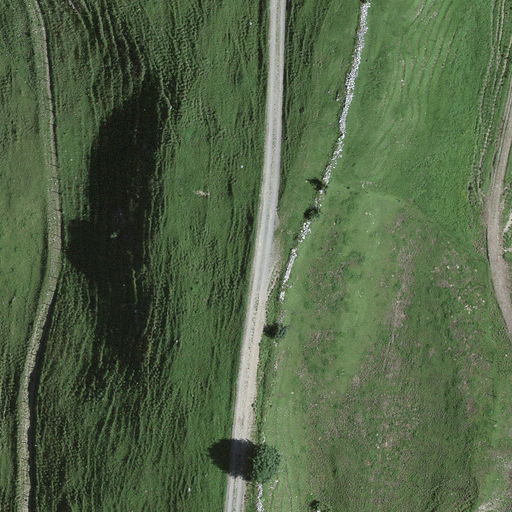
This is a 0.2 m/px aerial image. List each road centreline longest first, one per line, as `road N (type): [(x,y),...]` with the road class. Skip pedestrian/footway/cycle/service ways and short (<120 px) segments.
road 1 (track): [(38,0),(52,31),(69,237),(31,455),(35,511)]
road 2 (track): [(283,0),(229,511)]
road 3 (track): [(511,316),(499,289),(492,206),(511,123)]
